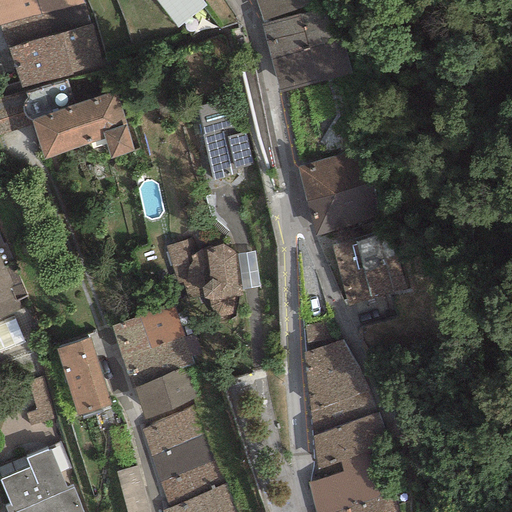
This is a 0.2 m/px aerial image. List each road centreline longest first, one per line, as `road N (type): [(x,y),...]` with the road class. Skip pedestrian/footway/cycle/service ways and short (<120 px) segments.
road 1 (residential): [(308,511),(286,243),(294,208),(255,28),(236,0)]
road 2 (track): [(114,372),(45,177)]
road 3 (residential): [(155,511),(114,372)]
